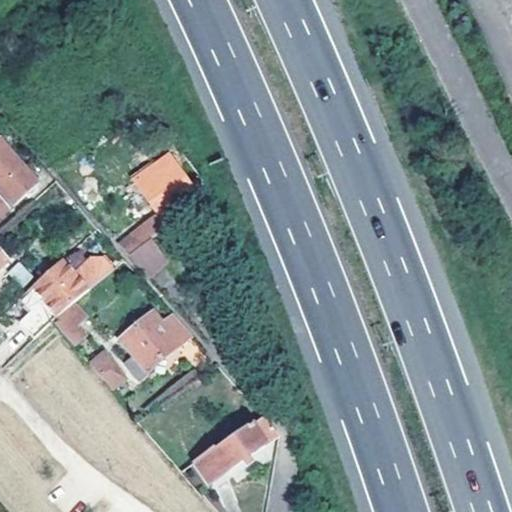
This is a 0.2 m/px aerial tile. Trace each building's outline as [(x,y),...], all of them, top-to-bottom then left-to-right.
[(0,189),(13,204),(27,190),(29,193),(36,188),(33,185),(37,182),(0,139),(0,189)] [(167,156),(134,180),(154,209),(187,185),(167,156)] [(129,254),(150,238),(184,213),(176,203),(137,232),(136,231),(118,244),(127,255),(129,254)] [(150,238),(129,254),(135,262),(148,276),(167,260),(157,247),(150,238)] [(57,259),(20,292),(16,296),(26,308),(29,312),(19,320),(32,336),(43,328),(51,321),(78,297),(86,291),(57,259)] [(20,263),(9,272),(21,287),(32,278),(20,263)] [(71,322),(87,308),(78,297),(51,321),(73,345),(83,337),(71,322)] [(123,363),(136,379),(145,372),(147,373),(189,335),(172,316),(162,325),(151,312),(119,340),(132,355),(123,363)] [(120,372),(104,353),(91,364),(107,382),(120,372)] [(206,365),(198,355),(190,362),(199,372),(206,365)] [(211,482),(277,437),(278,436),(276,434),(263,419),(216,450),(214,447),(195,461),(211,482)]
